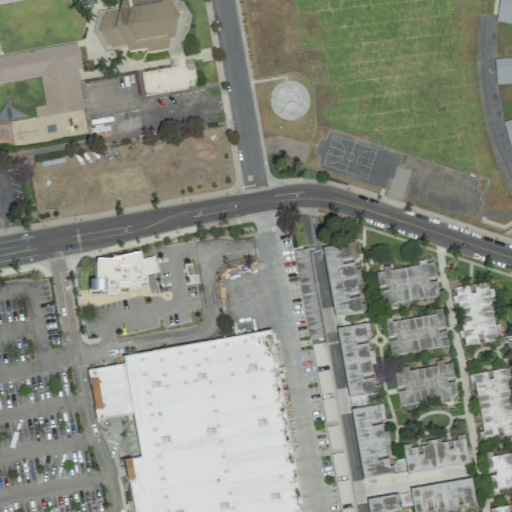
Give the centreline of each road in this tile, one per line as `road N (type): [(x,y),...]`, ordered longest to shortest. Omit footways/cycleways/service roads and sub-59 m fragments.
road 1 (residential): [(0,251),(305,194),(511,257)]
road 2 (residential): [(257,201),(221,0)]
